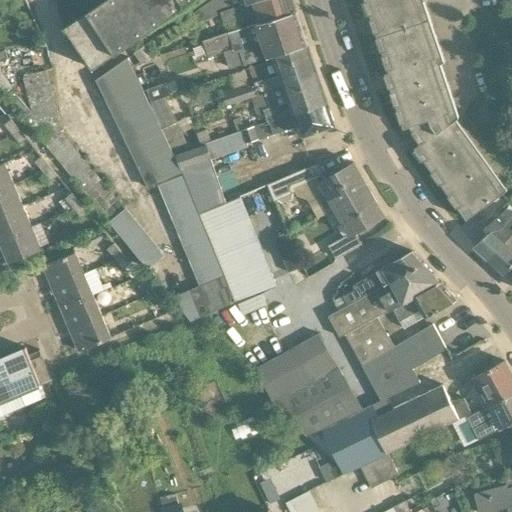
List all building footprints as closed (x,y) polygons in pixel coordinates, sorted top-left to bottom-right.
[(65,29),(105,0),(58,0),(56,1),(65,29)] [(192,0),(105,0),(65,29),(93,71),(192,0)] [(211,0),(206,4),(215,18),(222,14),(260,0),(211,0)] [(262,24),(297,12),(292,0),(260,0),(222,14),(225,25),(242,19),(243,22),(260,16),(262,24)] [(372,0),(365,2),(389,72),(385,73),(404,128),(409,127),(413,133),(417,131),(424,140),(420,143),(421,144),(414,148),(466,219),(501,194),(450,123),(447,114),(456,111),(441,64),(444,63),(422,0),(372,0)] [(198,26),(215,18),(206,4),(190,15),(198,26)] [(247,66),(273,57),(308,45),(297,12),(262,24),(205,43),(210,58),(234,50),(235,54),(243,51),(247,66)] [(223,94),(227,107),(253,98),(318,76),(308,45),(273,57),(274,60),(250,68),(255,83),(223,94)] [(97,80),(102,91),(135,76),(127,59),(97,80)] [(24,78),(27,90),(50,84),(47,71),(24,78)] [(135,76),(102,91),(108,102),(140,87),(135,76)] [(327,103),(318,76),(253,98),(260,120),(267,118),(269,123),(327,103)] [(152,102),(166,97),(174,94),(169,82),(147,92),(152,102)] [(50,84),(27,90),(30,102),(53,96),(50,84)] [(140,87),(108,102),(113,113),(146,98),(140,87)] [(53,96),(30,102),(33,114),(56,109),(53,96)] [(152,102),(163,128),(177,122),(166,97),(152,102)] [(146,98),(113,113),(118,124),(151,109),(146,98)] [(327,103),(269,123),(243,131),(248,145),(297,128),(300,136),(335,124),(327,103)] [(56,109),(33,114),(36,127),(59,121),(56,109)] [(151,109),(118,124),(123,135),(156,120),(151,109)] [(189,117),(177,122),(182,133),(193,127),(189,117)] [(240,119),(233,121),(237,132),(244,130),(240,119)] [(156,120),(123,135),(128,146),(161,131),(156,120)] [(5,126),(13,135),(19,130),(12,121),(5,126)] [(59,121),(36,127),(39,139),(62,133),(59,121)] [(188,147),(182,133),(177,122),(163,128),(174,153),(188,147)] [(19,130),(13,135),(21,144),(27,139),(19,130)] [(201,145),(204,144),(211,142),(206,130),(196,134),(201,145)] [(161,131),(128,146),(134,157),(166,142),(161,131)] [(62,133),(39,139),(54,156),(70,143),(62,133)] [(166,142),(134,157),(139,168),(171,153),(166,142)] [(70,143),(54,156),(62,166),(78,153),(70,143)] [(172,155),(176,164),(182,174),(188,187),(192,198),(197,210),(199,214),(225,203),(212,165),(204,144),(201,145),(172,155)] [(78,153),(62,166),(70,175),(86,162),(78,153)] [(176,164),(172,155),(171,153),(139,168),(144,179),(176,164)] [(36,163),(44,171),(50,166),(42,157),(36,163)] [(86,162),(70,175),(78,185),(94,172),(86,162)] [(334,210),(369,190),(354,163),(319,183),(325,195),(320,198),(328,213),(334,210)] [(176,164),(144,179),(149,190),(182,174),(176,164)] [(5,165),(0,167),(0,192),(14,186),(5,165)] [(296,192),(294,188),(321,177),(316,165),(267,185),(274,201),(278,199),(292,193),(296,192)] [(50,166),(44,171),(52,180),(58,175),(50,166)] [(94,172),(78,185),(86,194),(101,181),(94,172)] [(188,187),(182,174),(160,184),(165,196),(188,187)] [(101,181),(86,194),(94,204),(109,191),(101,181)] [(14,186),(0,192),(0,217),(23,208),(14,186)] [(192,198),(188,187),(165,196),(170,207),(192,198)] [(369,190),(334,210),(349,236),(329,247),(336,259),(361,245),(354,233),(384,216),(369,190)] [(109,191),(94,204),(102,213),(117,201),(109,191)] [(292,193),(278,199),(282,203),(292,198),(292,193)] [(66,199),(74,208),(80,203),(72,194),(66,199)] [(197,210),(192,198),(170,207),(175,219),(197,210)] [(225,203),(199,214),(202,221),(207,233),(211,244),(216,256),(221,268),(226,279),(231,291),(236,303),(237,305),(240,304),(246,317),(267,308),(262,295),(277,288),(240,198),(225,203)] [(117,201),(102,213),(109,223),(125,210),(117,201)] [(80,203),(74,208),(82,218),(88,213),(80,203)] [(136,217),(128,207),(125,210),(109,223),(118,232),(136,217)] [(23,208),(0,217),(0,241),(32,229),(23,208)] [(199,214),(197,210),(175,219),(180,231),(202,221),(199,214)] [(489,260),(511,235),(511,213),(503,224),(493,215),(482,228),(486,232),(474,246),(489,260)] [(144,226),(136,217),(118,232),(126,242),(144,226)] [(207,233),(202,221),(180,231),(185,242),(207,233)] [(153,236),(144,226),(126,242),(134,251),(153,236)] [(32,229),(0,241),(0,244),(8,264),(41,250),(32,229)] [(211,244),(207,233),(185,242),(189,254),(211,244)] [(287,233),(274,238),(289,275),(302,269),(287,233)] [(511,235),(489,260),(505,274),(511,266),(511,235)] [(161,246),(153,236),(134,251),(142,261),(161,246)] [(216,256),(211,244),(189,254),(194,266),(216,256)] [(116,260),(123,255),(115,246),(108,251),(116,260)] [(169,255),(161,246),(142,261),(150,271),(169,255)] [(343,298),(348,306),(423,264),(411,252),(376,271),(377,272),(356,284),(359,289),(343,298)] [(52,288),(84,275),(75,253),(43,267),(52,288)] [(123,255),(116,260),(124,269),(130,264),(123,255)] [(221,268),(216,256),(194,266),(199,277),(221,268)] [(423,264),(348,306),(329,316),(341,338),(346,335),(377,318),(392,309),(440,283),(423,264)] [(226,279),(221,268),(199,277),(204,289),(226,279)] [(61,309),(92,296),(84,275),(52,288),(61,309)] [(231,291),(226,279),(204,289),(209,300),(231,291)] [(441,282),(440,283),(392,309),(403,330),(457,300),(441,282)] [(146,298),(153,292),(146,283),(139,289),(146,298)] [(236,303),(231,291),(209,300),(214,314),(236,303)] [(153,292),(146,298),(154,307),(161,301),(153,292)] [(70,331),(101,317),(92,296),(61,309),(70,331)] [(101,317),(70,331),(79,352),(110,339),(101,317)] [(346,335),(362,366),(395,348),(377,318),(346,335)] [(433,325),(395,348),(362,366),(343,378),(318,334),(297,346),(253,370),(273,403),(306,436),(322,429),(343,475),(458,420),(450,402),(442,386),(440,387),(434,376),(419,383),(413,369),(446,350),(433,325)] [(4,358),(19,394),(52,380),(40,350),(39,350),(41,356),(31,360),(26,348),(24,348),(25,350),(4,358)] [(0,401),(19,394),(4,358),(0,360),(0,401)] [(488,406),(511,394),(511,375),(504,362),(473,378),(488,406)] [(161,394),(151,399),(153,405),(161,408),(167,406),(161,394)] [(511,394),(488,406),(470,414),(468,415),(479,438),(511,422),(511,394)] [(458,420),(468,415),(470,414),(463,399),(450,402),(458,420)] [(511,435),(496,440),(507,481),(511,479),(511,435)] [(371,462),(382,483),(398,475),(387,454),(371,462)] [(382,483),(371,462),(360,468),(371,489),(382,483)] [(330,463),(319,468),(326,482),(337,477),(330,463)] [(490,511),(507,507),(508,511),(511,511),(511,487),(508,489),(506,485),(475,494),(479,511),(490,511)] [(290,511),(293,511),(314,501),(309,491),(286,503),(290,511)] [(92,511),(110,511),(104,499),(90,505),(92,511)] [(314,501),(293,511),(316,511),(319,510),(314,501)] [(393,507),(396,511),(410,511),(405,501),(393,507)]
